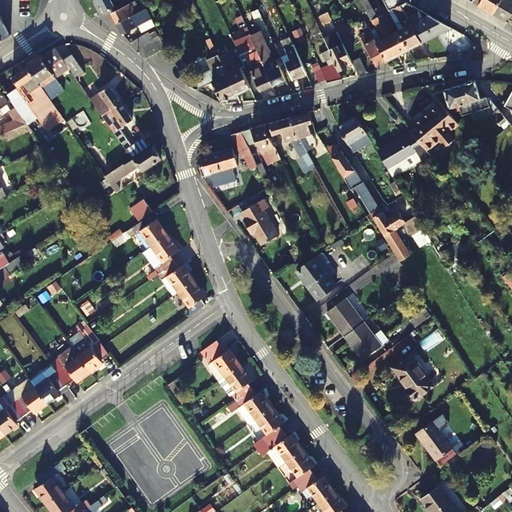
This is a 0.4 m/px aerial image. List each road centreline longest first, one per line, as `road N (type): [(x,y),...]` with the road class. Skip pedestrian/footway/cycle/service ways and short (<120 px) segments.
road 1 (residential): [(506,38),(484,64),(228,119)]
road 2 (residential): [(0,469),(231,301)]
road 3 (residential): [(231,301),(261,354),(381,511)]
road 4 (residential): [(176,151),(231,301)]
